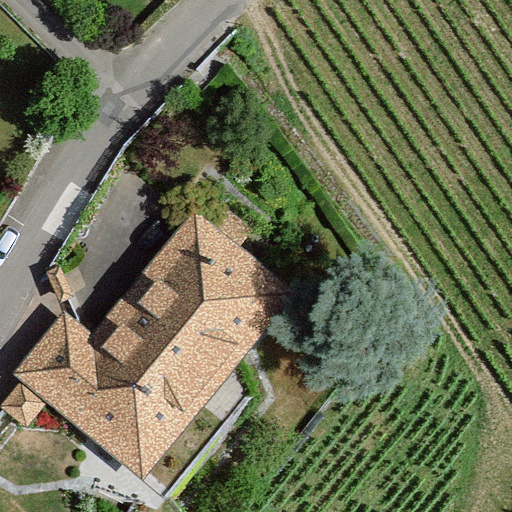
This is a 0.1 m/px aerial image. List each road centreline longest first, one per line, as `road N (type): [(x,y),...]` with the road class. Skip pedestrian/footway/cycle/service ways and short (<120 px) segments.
road 1 (residential): [(0,309),(148,56),(215,0)]
road 2 (unknown): [(148,56),(58,33),(24,0)]
